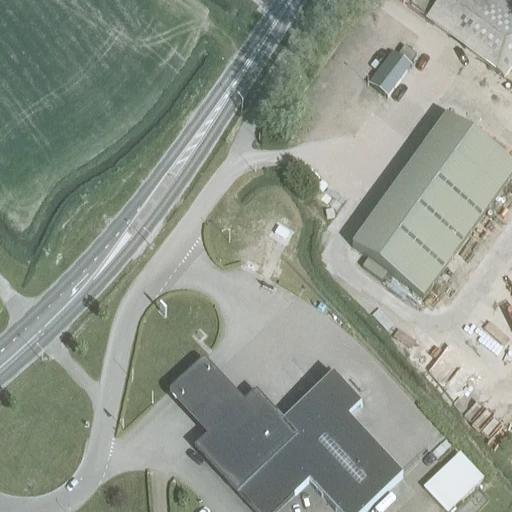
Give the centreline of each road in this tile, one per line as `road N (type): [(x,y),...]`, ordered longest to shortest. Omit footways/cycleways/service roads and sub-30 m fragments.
road 1 (primary): [(0,379),(131,247),(214,129),(281,11)]
road 2 (primary): [(281,11),(257,31),(125,214),(0,341)]
road 3 (unclassified): [(239,154),(132,302),(88,478),(74,495),(35,511)]
road 4 (unclassified): [(239,154),(328,0)]
